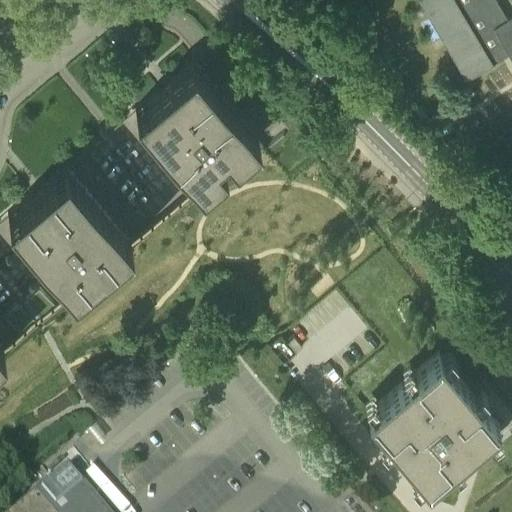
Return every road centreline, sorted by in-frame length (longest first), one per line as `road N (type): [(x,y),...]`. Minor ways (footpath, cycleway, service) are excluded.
road 1 (tertiary): [(511,280),(414,171),(235,0)]
road 2 (residential): [(0,87),(111,0)]
